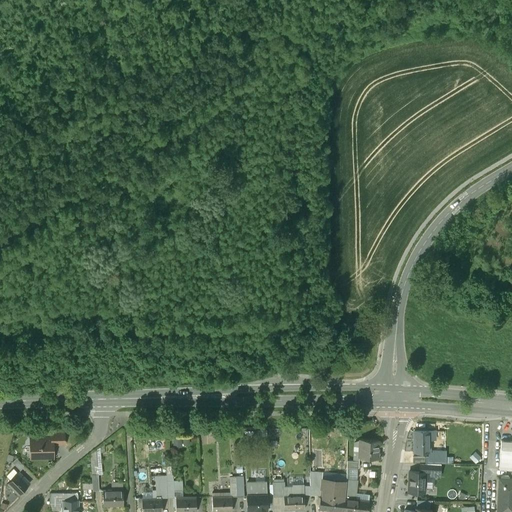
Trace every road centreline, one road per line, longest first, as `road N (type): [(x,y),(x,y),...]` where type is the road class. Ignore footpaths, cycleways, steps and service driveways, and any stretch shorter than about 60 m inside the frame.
road 1 (secondary): [(395,395),(108,398)]
road 2 (tertiary): [(395,395),(406,276),(445,216),(511,168)]
road 3 (residential): [(13,511),(97,432),(108,398)]
